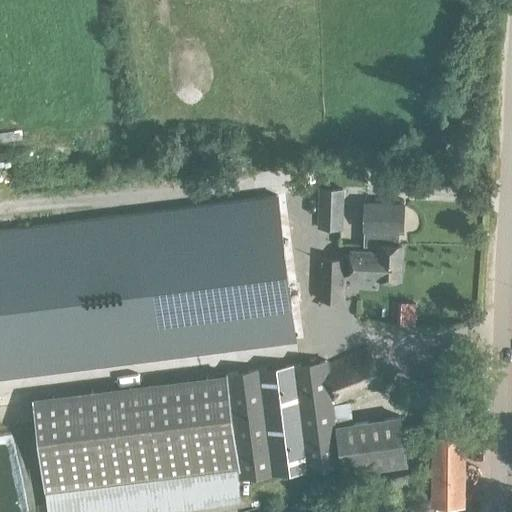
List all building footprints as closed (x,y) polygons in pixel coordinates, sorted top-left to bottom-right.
[(376,196),(375,178),(362,178),(363,197),(376,196)] [(319,188),(317,228),(343,229),(344,189),(319,188)] [(364,228),(399,229),(403,229),(404,204),(365,202),(364,228)] [(399,229),(364,228),(363,245),(378,246),(378,244),(399,245),(399,229)] [(378,244),(378,246),(378,251),(351,250),(350,275),(363,276),(363,279),(372,279),(372,277),(381,277),(381,281),(384,282),(387,283),(390,283),(393,283),(396,281),(396,278),(401,278),(402,245),(399,245),(378,244)] [(318,256),(317,300),(346,301),(347,257),(318,256)] [(164,282),(67,290),(70,324),(92,322),(95,345),(113,343),(113,336),(129,334),(127,312),(148,310),(147,300),(166,298),(164,282)] [(369,345),(329,363),(319,367),(333,399),(336,407),(350,400),(386,384),(369,345)] [(146,384),(32,399),(45,494),(237,470),(225,374),(172,381),(146,384)] [(401,414),(354,421),(336,424),(335,424),(341,466),(342,474),(409,464),(401,414)] [(431,434),(430,507),(465,507),(466,435),(431,434)] [(412,474),(397,479),(401,492),(416,487),(412,474)]
